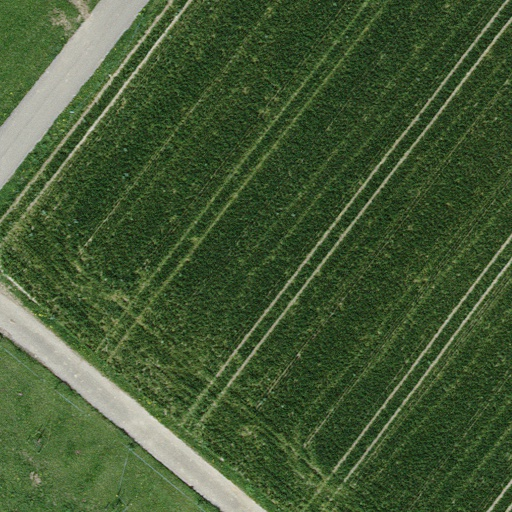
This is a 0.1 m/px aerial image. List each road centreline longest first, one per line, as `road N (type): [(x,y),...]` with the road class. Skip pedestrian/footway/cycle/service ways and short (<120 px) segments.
road 1 (track): [(0,317),(237,511)]
road 2 (unclassified): [(0,176),(137,0)]
